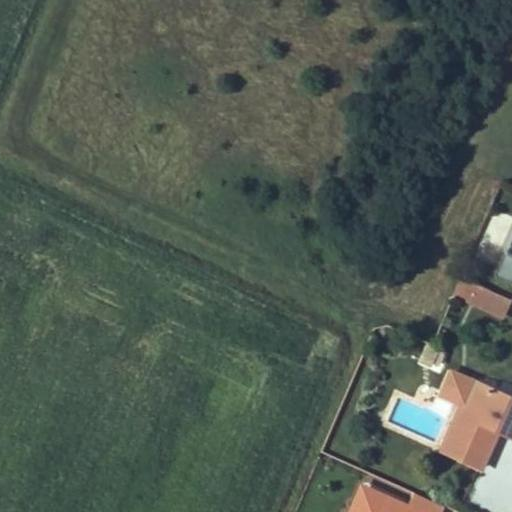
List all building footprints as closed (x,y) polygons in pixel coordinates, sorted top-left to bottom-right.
[(511,235),(494,276),(511,283),(511,235)] [(490,289),(460,276),(452,296),(482,309),(490,289)] [(440,348),(427,342),(419,361),(432,367),(440,348)] [(511,396),(451,369),(440,395),(460,404),(440,450),(483,469),(500,432),(506,418),(511,421),(511,396)] [(511,421),(506,418),(500,432),(511,437),(511,421)] [(367,511),(377,491),(365,486),(353,511),(367,511)] [(443,511),(446,506),(419,494),(413,507),(377,491),(367,511),(443,511)]
